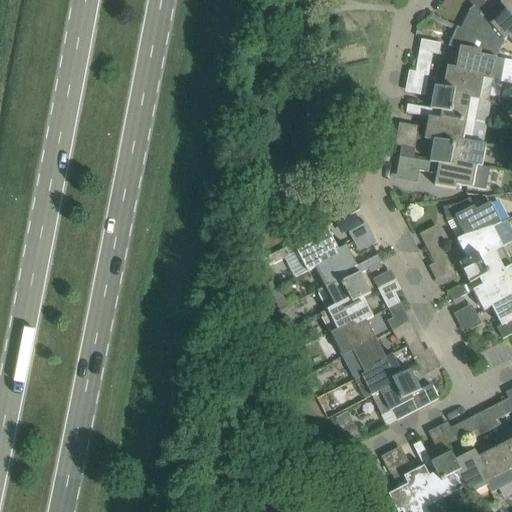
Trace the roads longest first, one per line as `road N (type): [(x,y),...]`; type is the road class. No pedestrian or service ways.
road 1 (secondary): [(60,511),(162,0)]
road 2 (residential): [(466,398),(378,226),(373,189),(398,35),(419,0)]
road 3 (secondary): [(75,0),(0,388)]
road 4 (residential): [(357,456),(466,398)]
